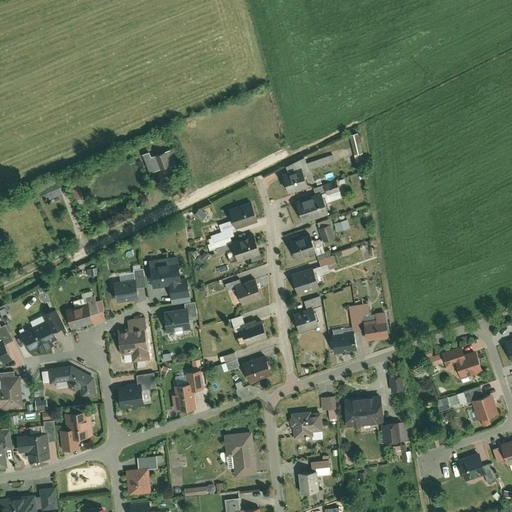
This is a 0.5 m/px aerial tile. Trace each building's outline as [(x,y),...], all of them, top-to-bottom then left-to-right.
[(176,165),(171,151),(158,156),(163,170),(176,165)] [(335,155),(309,163),(310,169),(337,161),(335,155)] [(304,167),(305,170),(310,169),(309,163),(306,156),(288,166),(289,171),(304,167)] [(291,192),(310,187),(305,170),(304,167),(289,171),(285,172),(291,192)] [(323,191),(327,203),(344,197),(339,180),(315,187),(317,193),(323,191)] [(64,193),(66,192),(61,182),(51,186),(56,197),(64,193)] [(72,198),(81,196),(78,185),(70,187),(72,198)] [(297,200),(304,222),(324,215),(330,213),(327,203),(323,191),(317,193),(314,193),(315,195),(297,200)] [(241,227),(259,221),(255,208),(257,207),(254,200),(234,207),(241,227)] [(197,215),(207,221),(212,214),(202,207),(197,215)] [(319,223),(321,228),(332,224),(334,224),(332,218),(319,223)] [(321,228),(325,241),(336,237),(332,224),(321,228)] [(244,261),(265,253),(258,232),(236,240),(237,243),(244,261)] [(312,233),(290,240),(297,260),(304,257),(303,255),(310,252),(311,255),(317,253),(319,252),(315,241),(312,233)] [(214,251),(237,243),(236,240),(235,237),(212,245),(214,251)] [(322,238),(315,241),(319,252),(317,253),(318,255),(327,253),(326,251),(322,238)] [(327,253),(318,255),(320,260),(332,256),(330,250),(326,251),(327,253)] [(181,255),(153,259),(157,288),(174,285),(177,305),(189,303),(195,302),(191,276),(184,277),(181,255)] [(332,256),(320,260),(322,266),(329,263),(331,270),(339,267),(335,255),(332,256)] [(331,270),(329,263),(322,266),(316,268),(318,276),(332,271),(331,270)] [(318,276),(316,268),(315,266),(292,274),(299,295),(322,287),(318,276)] [(140,279),(141,287),(150,286),(147,268),(138,270),(139,279),(140,279)] [(248,305),(265,298),(263,292),(264,291),(259,278),(246,284),(240,286),(241,287),(248,305)] [(118,282),(121,302),(143,299),(141,287),(140,279),(139,279),(118,282)] [(240,286),(246,284),(244,279),(229,285),(232,291),(241,287),(240,286)] [(92,304),(95,315),(103,313),(100,302),(99,296),(97,296),(91,298),(92,304)] [(314,307),(321,325),(325,323),(323,307),(322,296),(306,302),(308,309),(314,307)] [(195,302),(189,303),(190,308),(193,307),(195,318),(203,317),(200,301),(195,302)] [(358,305),(362,330),(369,329),(366,314),(372,313),(370,303),(358,305)] [(71,310),(76,329),(98,323),(95,315),(92,304),(71,310)] [(355,331),(362,330),(358,305),(351,306),(355,331)] [(195,318),(193,307),(190,308),(169,311),(172,332),(196,329),(195,318)] [(301,332),(321,325),(314,307),(308,309),(294,314),(301,332)] [(50,320),(24,333),(30,345),(33,344),(36,351),(41,348),(43,352),(58,345),(56,341),(61,339),(57,330),(68,325),(59,308),(46,314),(50,320)] [(372,313),(366,314),(369,329),(370,339),(391,336),(387,311),(372,313)] [(240,332),(248,329),(246,325),(249,323),(246,315),(235,319),(240,332)] [(123,329),(127,355),(136,354),(137,361),(154,359),(149,328),(151,328),(149,316),(132,319),(133,327),(123,329)] [(215,316),(207,317),(208,324),(216,322),(215,316)] [(253,344),(270,337),(264,320),(261,321),(260,319),(249,323),(246,325),(248,329),(253,344)] [(0,328),(0,335),(3,341),(7,339),(9,343),(18,339),(10,324),(0,328)] [(334,329),(335,335),(346,333),(344,327),(334,329)] [(358,349),(355,331),(346,333),(335,335),(333,335),(336,353),(358,349)] [(3,341),(0,341),(0,366),(16,359),(9,343),(7,339),(3,341)] [(463,378),(484,370),(477,349),(465,353),(463,346),(443,352),(446,362),(449,370),(459,366),(463,378)] [(232,370),(244,366),(240,352),(228,356),(232,370)] [(430,367),(446,362),(443,352),(427,358),(430,367)] [(254,381),(274,374),(272,369),(274,368),(268,353),(247,361),(254,381)] [(75,364),(53,367),(55,382),(72,380),(73,387),(78,390),(86,389),(86,395),(100,393),(98,376),(75,364)] [(186,374),(188,384),(191,384),(193,392),(202,390),(199,372),(186,374)] [(145,383),(146,390),(160,387),(158,373),(140,375),(142,384),(145,383)] [(0,408),(27,405),(24,375),(18,376),(5,378),(7,388),(0,389),(0,408)] [(401,375),(392,377),(394,388),(403,386),(401,375)] [(123,387),(126,408),(149,405),(146,390),(145,383),(142,384),(123,387)] [(188,384),(174,387),(175,395),(171,396),(174,411),(178,411),(178,413),(195,410),(193,392),(191,384),(188,384)] [(473,400),(486,395),(483,385),(458,393),(461,403),(473,400)] [(243,398),(253,394),(251,387),(240,391),(243,398)] [(500,413),(493,393),(486,395),(473,400),(479,420),(500,413)] [(349,424),(385,421),(383,394),(373,395),(373,394),(354,395),(354,397),(346,398),(349,424)] [(337,396),(323,397),(324,410),(338,409),(337,396)] [(448,399),(440,402),(443,410),(451,407),(448,399)] [(312,410),(292,412),(293,429),(295,429),(296,438),(314,436),(314,430),(325,430),(323,411),(312,411),(312,410)] [(96,435),(93,411),(70,414),(71,429),(64,429),(67,450),(83,448),(82,437),(96,435)] [(51,432),(52,441),(60,440),(58,420),(54,420),(49,421),(48,421),(49,433),(51,432)] [(411,420),(383,423),(385,443),(413,440),(411,420)] [(0,468),(11,467),(8,449),(16,448),(13,428),(7,429),(7,430),(4,431),(5,438),(0,438),(0,468)] [(260,474),(254,431),(227,434),(230,457),(236,456),(239,477),(260,474)] [(49,433),(30,435),(33,460),(54,457),(52,441),(51,432),(49,433)] [(511,439),(503,443),(510,464),(511,462),(511,439)] [(402,444),(394,445),(395,456),(403,455),(403,451),(402,444)] [(414,450),(403,451),(403,455),(404,462),(415,461),(414,450)] [(483,451),(459,459),(466,480),(487,474),(488,473),(486,465),(487,465),(483,451)] [(139,456),(141,467),(151,466),(160,465),(158,454),(139,456)] [(313,462),(314,471),(318,470),(319,477),(333,475),(331,460),(325,460),(313,462)] [(487,465),(486,465),(488,473),(487,474),(489,482),(498,480),(493,463),(487,465)] [(141,467),(129,468),(131,494),(154,492),(151,466),(141,467)] [(314,471),(300,472),(302,493),(321,491),(319,477),(318,470),(314,471)] [(210,486),(189,489),(190,497),(211,494),(210,486)] [(40,509),(46,508),(46,510),(61,508),(58,487),(44,488),(45,496),(39,496),(40,509)] [(17,496),(5,498),(6,511),(40,511),(40,509),(39,496),(39,494),(32,495),(32,493),(16,495),(17,496)] [(236,511),(238,511),(244,511),(243,498),(229,500),(230,511),(236,511)] [(155,511),(155,502),(133,504),(133,511),(166,511),(167,511),(164,511),(155,511)]
